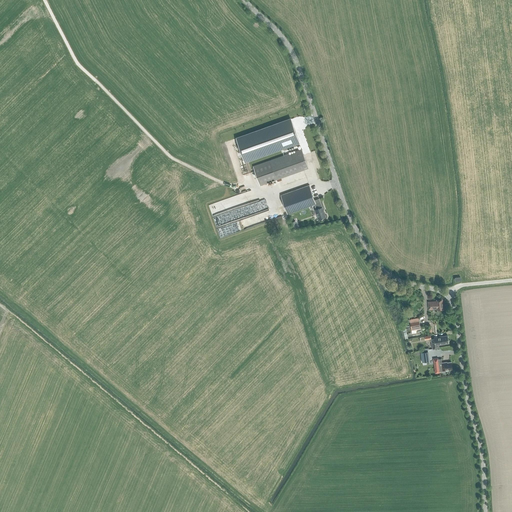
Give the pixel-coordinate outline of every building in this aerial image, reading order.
[(291,119),(237,139),(245,161),(299,141),(291,119)] [(284,155),(283,156),(253,166),(253,169),(254,171),(260,186),(309,168),(300,145),(296,146),(297,149),(296,150),(295,147),(286,151),(287,154),(284,155)] [(319,199),(314,200),(309,185),(280,195),(287,214),(314,205),(316,209),(315,210),(318,220),(326,217),(322,207),(319,199)] [(265,199),(238,206),(235,197),(232,198),(232,199),(229,199),(219,201),(221,207),(223,207),(222,212),(222,213),(227,213),(215,217),(219,233),(220,227),(222,227),(223,230),(225,231),(225,227),(227,227),(227,224),(231,224),(236,224),(237,219),(269,211),(269,207),(265,207),(265,203),(266,203),(265,199)] [(436,310),(443,309),(442,299),(436,300),(436,301),(428,302),(428,309),(436,309),(436,310)] [(416,333),(415,329),(420,329),(418,318),(408,320),(408,322),(410,322),(412,334),(416,333)] [(441,336),(437,337),(434,337),(434,338),(431,338),(430,335),(424,336),(425,340),(430,339),(432,349),(439,347),(438,345),(444,344),(448,343),(447,335),(441,336)] [(433,359),(430,360),(430,362),(433,361),(435,373),(439,372),(439,371),(442,371),(448,370),(448,369),(452,369),(451,362),(447,362),(442,363),(441,359),(438,359),(438,358),(433,359)]
